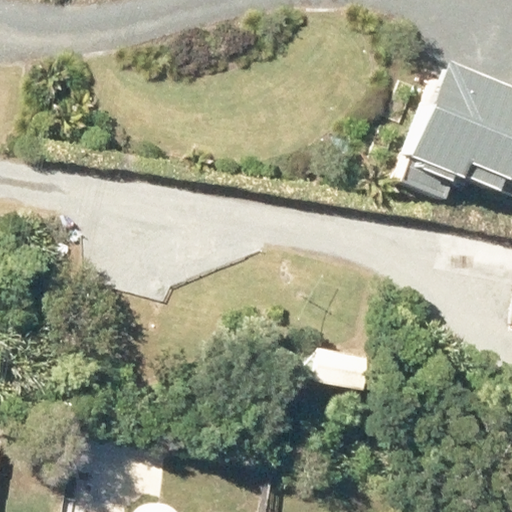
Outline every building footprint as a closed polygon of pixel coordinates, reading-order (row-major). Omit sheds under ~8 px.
[(511,93),(442,62),(396,162),(484,202),(494,180),(511,187),(511,93)] [(330,278),(280,274),(277,321),(327,325),(330,278)] [(310,349),(306,380),(356,386),(360,355),(310,349)] [(52,400),(50,422),(78,426),(80,403),(52,400)] [(174,511),(170,501),(142,511),(174,511)]
